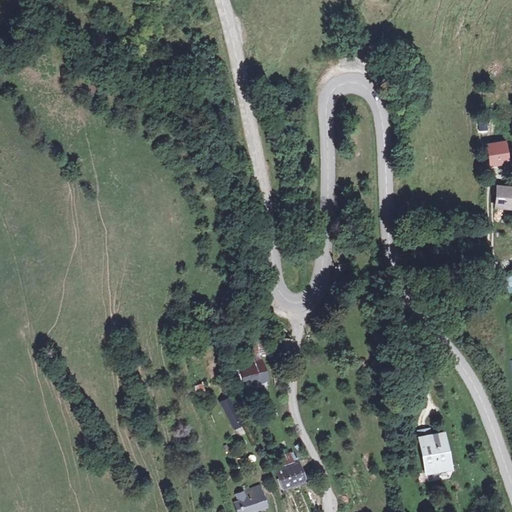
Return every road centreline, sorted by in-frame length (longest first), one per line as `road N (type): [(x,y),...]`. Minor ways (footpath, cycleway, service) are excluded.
road 1 (tertiary): [(297,300),(313,298),(324,271),(324,101),(343,81),(373,92),(383,105),(394,283),(465,373),(511,483)]
road 2 (track): [(275,511),(228,342),(227,184),(157,106),(40,38)]
road 3 (tertiary): [(297,300),(275,285),(219,0)]
road 4 (unclassified): [(297,300),(292,396),(325,482),(327,511)]
